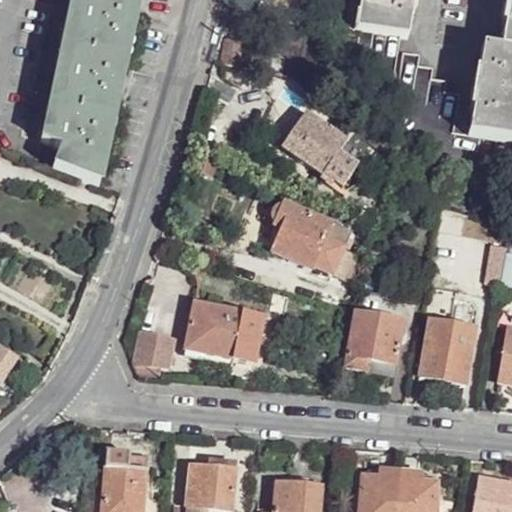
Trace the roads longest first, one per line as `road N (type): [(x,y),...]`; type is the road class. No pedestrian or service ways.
road 1 (residential): [(511,442),(155,414),(116,399),(85,364)]
road 2 (tertiary): [(204,0),(156,181),(85,364)]
